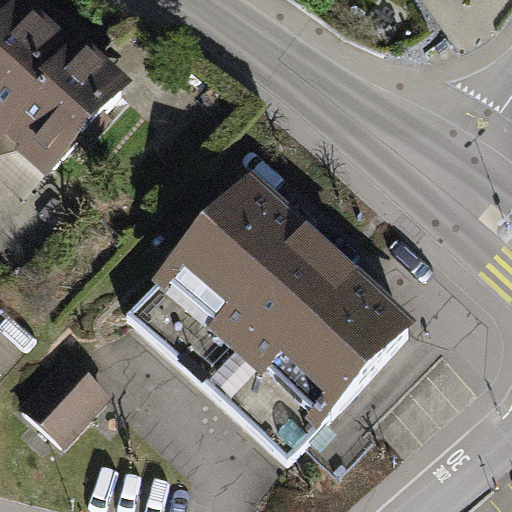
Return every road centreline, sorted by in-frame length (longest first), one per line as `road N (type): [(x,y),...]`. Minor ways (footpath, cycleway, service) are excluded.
road 1 (tertiary): [(446,182),(196,0)]
road 2 (residential): [(511,432),(420,511)]
